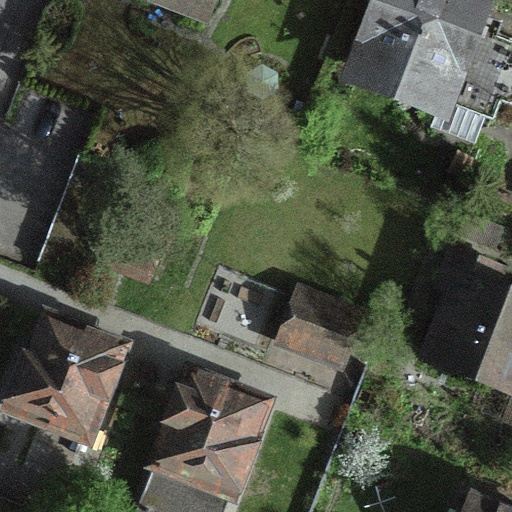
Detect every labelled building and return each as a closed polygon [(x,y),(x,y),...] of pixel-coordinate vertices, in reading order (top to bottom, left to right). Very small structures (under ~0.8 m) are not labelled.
[(211,0),(160,0),(205,17),(211,0)] [(511,43),(470,27),(475,14),(439,0),(387,0),(361,70),(493,121),(500,102),(510,105),(511,103),(511,43)] [(68,183),(118,203),(123,204),(134,176),(78,155),(67,183),(68,183)] [(88,280),(97,257),(112,218),(118,203),(68,183),(38,261),(88,280)] [(112,218),(97,257),(146,275),(160,236),(112,218)] [(503,267),(454,248),(438,288),(449,292),(423,360),(511,394),(511,292),(496,286),(503,267)] [(356,317),(301,297),(285,340),(339,361),(356,317)] [(53,422),(85,434),(100,397),(108,400),(127,351),(49,321),(15,407),(53,422)] [(219,511),(262,404),(184,373),(164,422),(172,425),(138,511),(219,511)] [(509,511),(470,498),(464,511),(509,511)]
